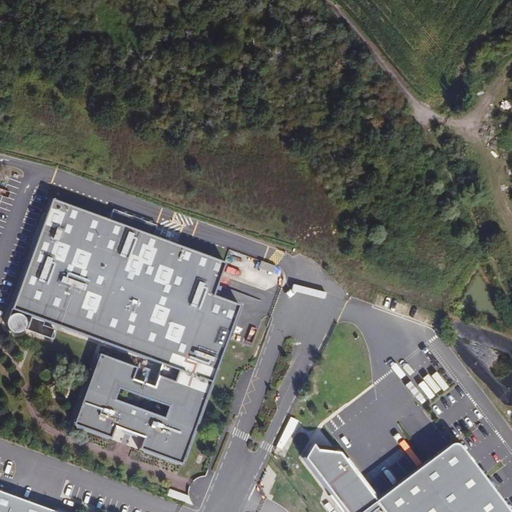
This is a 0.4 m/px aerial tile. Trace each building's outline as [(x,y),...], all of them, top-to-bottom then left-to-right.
[(225,262),(153,236),(156,225),(113,209),(109,220),(51,199),(5,323),(4,327),(4,331),(6,334),(9,336),(13,336),(17,336),(21,333),(24,329),(50,339),(54,329),(42,325),(44,322),(161,365),(153,387),(131,379),(136,367),(99,354),(73,425),(110,439),(114,427),(143,438),(139,449),(181,465),(239,305),(213,295),(225,262)] [(276,266),(261,261),(259,268),(273,273),(276,266)] [(319,451),(315,444),(303,454),(347,511),(511,511),(511,507),(458,439),(457,438),(456,438),(455,439),(378,499),(342,453),(319,451)] [(409,451),(381,474),(392,487),(420,464),(409,451)] [(53,511),(0,493),(0,511),(53,511)]
